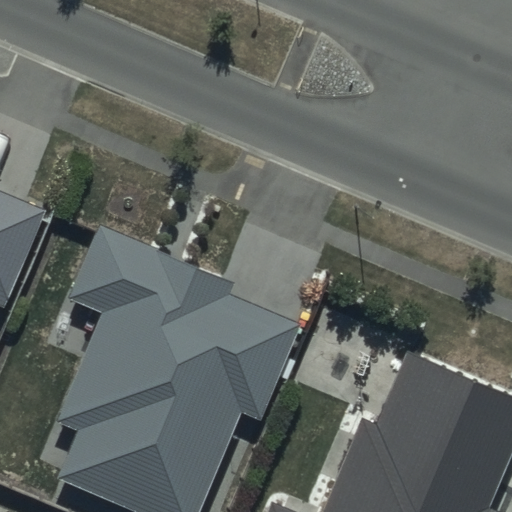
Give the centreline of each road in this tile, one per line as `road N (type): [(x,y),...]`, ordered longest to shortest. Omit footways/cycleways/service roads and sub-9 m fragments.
road 1 (residential): [(511,216),(0,2)]
road 2 (residential): [(329,0),(511,76)]
